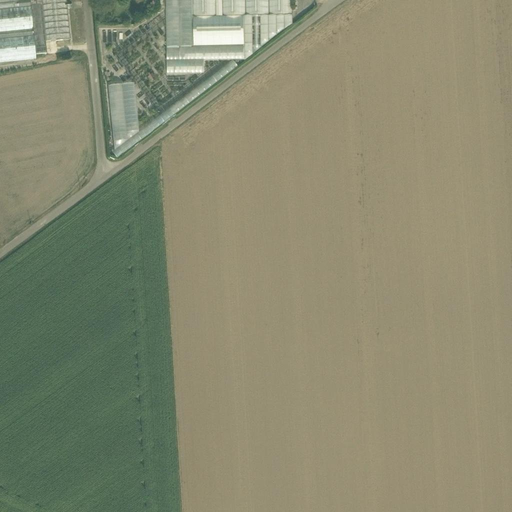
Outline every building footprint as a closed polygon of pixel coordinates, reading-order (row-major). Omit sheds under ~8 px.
[(31,0),(31,2),(32,9),(34,31),(35,37),(37,56),(48,55),(46,43),(41,0),(31,0)] [(41,0),(46,43),(70,41),(71,41),(67,0),(41,0)] [(193,0),(195,46),(243,45),(243,19),(293,18),(292,0),(193,0)] [(0,12),(32,9),(31,2),(0,5),(0,12)] [(0,34),(34,31),(32,9),(0,12),(0,34)] [(0,40),(35,37),(34,31),(0,34),(0,40)] [(37,56),(35,37),(0,40),(0,65),(37,61),(37,56)] [(46,43),(48,55),(71,53),(70,41),(46,43)] [(136,84),(109,86),(115,153),(125,152),(124,140),(140,138),(136,84)]
